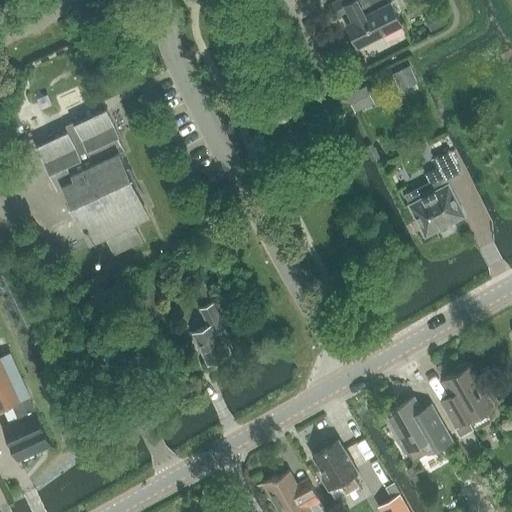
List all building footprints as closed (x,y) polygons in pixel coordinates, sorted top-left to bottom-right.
[(338,0),(339,0),(330,4),(336,16),(348,10),(353,20),(347,23),(358,46),(402,24),(396,11),(400,9),(395,0),(393,0),(391,1),(390,2),(388,0),(338,0)] [(442,9),(425,17),(432,31),(448,23),(442,9)] [(409,66),(394,73),(398,81),(413,74),(409,66)] [(365,88),(349,96),(355,109),(372,101),(365,88)] [(107,108),(74,123),(76,127),(36,145),(49,174),(49,173),(57,190),(64,186),(61,179),(119,152),(125,150),(119,137),(120,136),(107,108)] [(29,140),(16,111),(8,115),(21,143),(29,140)] [(35,112),(23,118),(33,138),(44,132),(35,112)] [(372,145),(367,147),(374,161),(382,157),(377,147),(374,148),(372,145)] [(446,178),(446,179),(447,179),(447,178),(460,172),(461,172),(461,171),(450,150),(436,157),(440,167),(446,178)] [(75,209),(92,243),(106,237),(114,255),(143,241),(135,223),(149,217),(126,168),(127,168),(119,152),(61,179),(64,186),(75,209)] [(450,184),(447,179),(446,179),(446,178),(440,167),(426,174),(435,190),(411,202),(410,202),(409,203),(410,204),(425,234),(426,235),(427,235),(441,227),(442,229),(451,225),(450,223),(464,216),(465,215),(465,214),(449,184),(450,184)] [(198,264),(193,265),(185,268),(188,274),(194,271),(199,269),(198,264)] [(154,285),(141,291),(150,311),(163,305),(154,285)] [(210,324),(193,332),(208,363),(229,354),(218,331),(226,327),(214,301),(202,307),(210,324)] [(0,409),(13,404),(20,400),(0,356),(0,409)] [(490,418),(493,416),(488,408),(498,402),(482,373),(479,375),(473,364),(470,366),(464,362),(456,367),(456,373),(444,380),(456,400),(445,406),(468,447),(479,441),(472,429),(476,427),(479,428),(489,422),(490,418)] [(20,400),(13,404),(19,419),(4,426),(19,460),(51,445),(29,396),(20,400)] [(387,413),(408,449),(414,460),(451,439),(434,409),(423,415),(413,398),(387,413)] [(321,478),(328,489),(334,498),(344,492),(346,494),(359,486),(352,475),(358,471),(339,439),(313,455),(326,475),(321,478)] [(489,459),(479,465),(485,474),(494,469),(489,459)] [(276,475),(257,486),(257,487),(264,483),(280,511),(327,511),(308,477),(298,482),(291,470),(277,477),(276,475)] [(410,511),(400,494),(379,506),(382,511),(410,511)] [(486,499),(476,504),(480,511),(489,511),(492,510),(486,499)]
